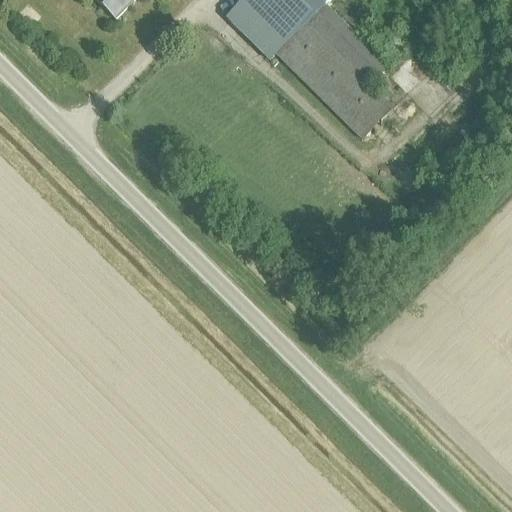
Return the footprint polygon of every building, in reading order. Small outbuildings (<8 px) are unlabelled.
[(93,0),(115,21),(135,0),(93,0)] [(246,0),(227,20),(269,61),(275,55),(361,141),(392,110),(368,86),(387,68),(324,5),(329,0),(246,0)] [(459,104),(451,109),(459,124),(468,119),(459,104)] [(402,151),(395,157),(407,173),(415,166),(402,151)] [(398,221),(416,239),(431,224),(413,206),(398,221)]
